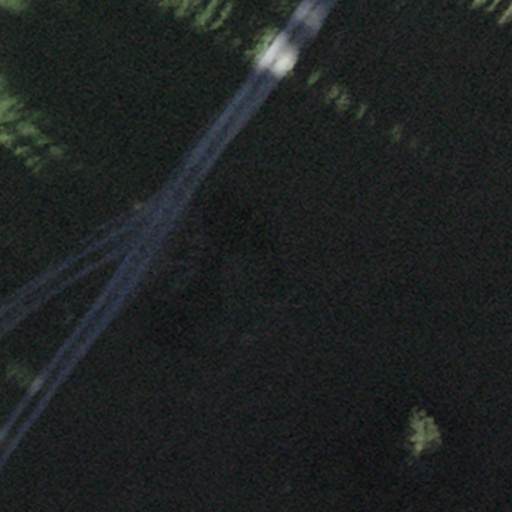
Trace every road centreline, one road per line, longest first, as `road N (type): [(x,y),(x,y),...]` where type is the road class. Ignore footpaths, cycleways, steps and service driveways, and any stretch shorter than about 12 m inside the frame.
road 1 (track): [(0,452),(160,220)]
road 2 (track): [(160,220),(319,0)]
road 3 (track): [(0,326),(78,264),(160,220)]
